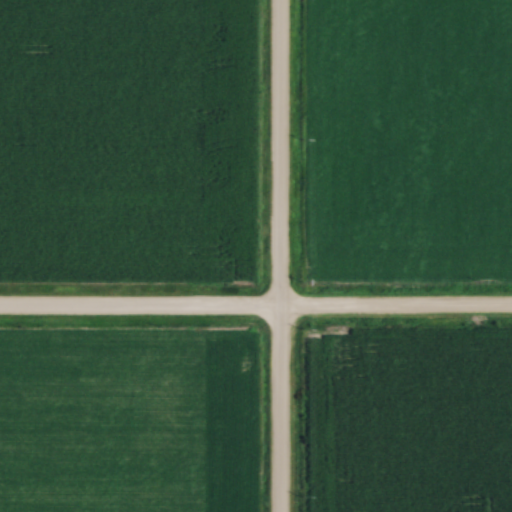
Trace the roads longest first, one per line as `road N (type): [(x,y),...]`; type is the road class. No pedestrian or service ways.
road 1 (tertiary): [(277,511),(278,0)]
road 2 (residential): [(0,311),(511,311)]
